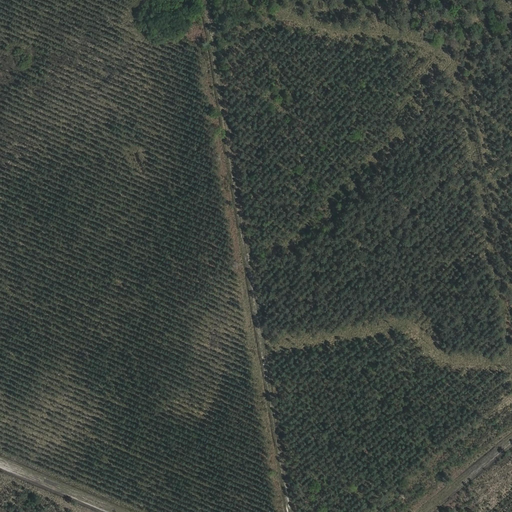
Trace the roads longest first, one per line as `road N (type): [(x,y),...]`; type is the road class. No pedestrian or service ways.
road 1 (track): [(414,511),(511,431)]
road 2 (track): [(111,511),(0,465)]
